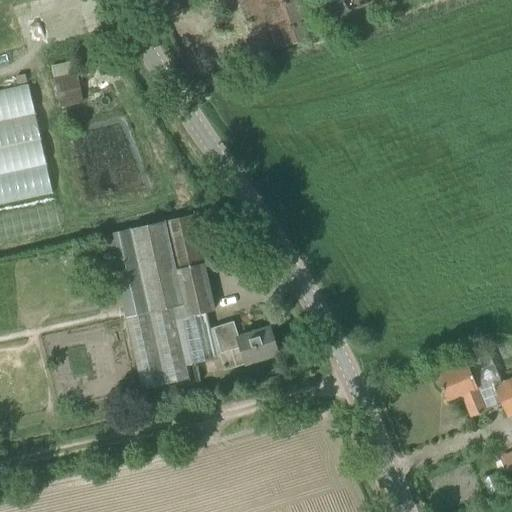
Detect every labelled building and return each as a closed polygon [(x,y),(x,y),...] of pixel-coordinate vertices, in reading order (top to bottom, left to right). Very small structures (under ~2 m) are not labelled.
[(218,0),(241,62),(317,35),(305,0),(218,0)] [(90,90),(81,91),(76,61),(52,65),(58,106),(91,101),(90,90)] [(28,84),(0,90),(0,205),(52,194),(28,84)] [(87,118),(104,114),(102,106),(85,110),(87,118)] [(0,244),(61,232),(54,201),(0,212),(0,244)] [(186,367),(220,356),(225,372),(278,354),(269,327),(237,338),(232,323),(209,330),(204,315),(215,311),(191,214),(104,236),(143,392),(189,380),(186,367)] [(491,354),(471,362),(489,407),(501,403),(494,385),(501,382),(491,354)] [(485,411),(466,362),(436,375),(446,401),(461,395),(470,417),(485,411)] [(501,382),(494,385),(501,403),(507,417),(511,415),(511,378),(504,381),(501,382)] [(511,481),(511,454),(500,460),(510,482),(511,481)]
